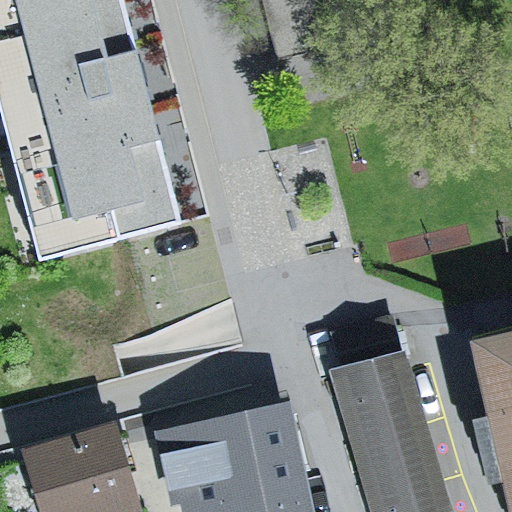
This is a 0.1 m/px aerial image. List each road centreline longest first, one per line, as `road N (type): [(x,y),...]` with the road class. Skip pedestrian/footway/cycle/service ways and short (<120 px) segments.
road 1 (residential): [(202,0),(312,375)]
road 2 (unknown): [(301,342),(346,313),(414,329),(433,344),(479,511)]
road 3 (track): [(312,375),(351,511)]
